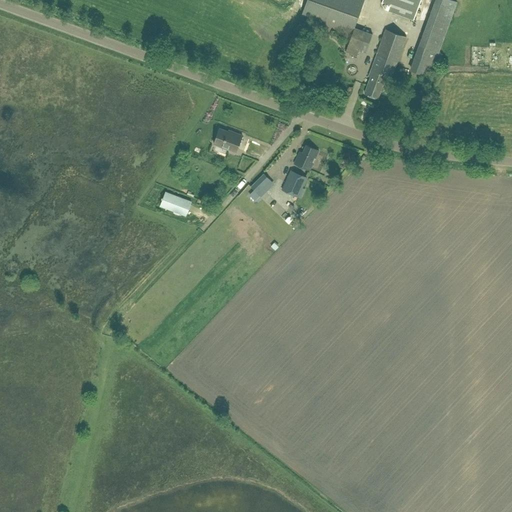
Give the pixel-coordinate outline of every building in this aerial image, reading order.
[(354,27),(364,0),(307,0),(302,15),(352,33),(345,51),(357,55),(359,50),(366,52),(372,34),(354,27)] [(382,0),(380,8),(413,20),(420,0),(382,0)] [(436,0),(411,70),(429,76),(457,2),(452,0),(436,0)] [(406,37),(385,30),(368,76),(370,77),(367,85),(365,94),(378,98),(380,90),(383,81),(386,82),(389,76),(392,77),(406,37)] [(232,131),(231,132),(219,128),(214,143),(236,152),(242,135),(232,131)] [(299,151),(296,160),(294,164),(310,171),(319,150),(306,145),(302,152),(299,151)] [(291,169),(287,177),(281,190),(283,191),(281,195),(294,201),(296,197),(298,198),(298,197),(301,198),(305,190),(304,189),(306,184),(305,184),(308,177),(291,169)] [(251,186),(256,192),(261,197),(266,192),(262,187),(270,179),(263,173),(251,186)] [(165,192),(160,205),(186,215),(191,202),(165,192)]
